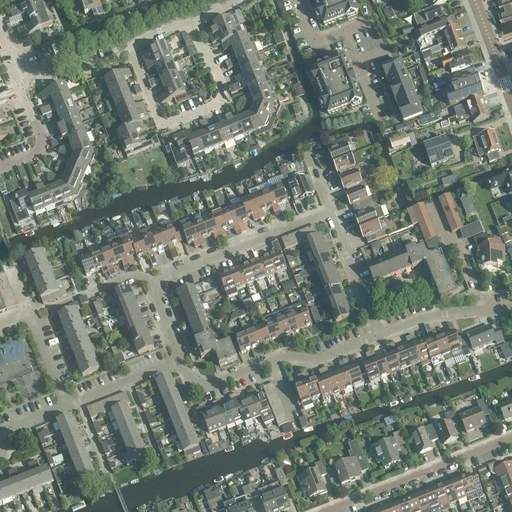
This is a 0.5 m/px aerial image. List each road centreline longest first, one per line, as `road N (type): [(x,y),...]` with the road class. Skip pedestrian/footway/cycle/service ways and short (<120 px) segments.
road 1 (residential): [(130,51),(164,128),(223,106),(197,24)]
road 2 (residential): [(511,438),(327,511)]
road 3 (residential): [(148,284),(330,212)]
road 4 (residential): [(378,335),(445,314),(511,310)]
road 5 (residential): [(378,335),(330,212)]
